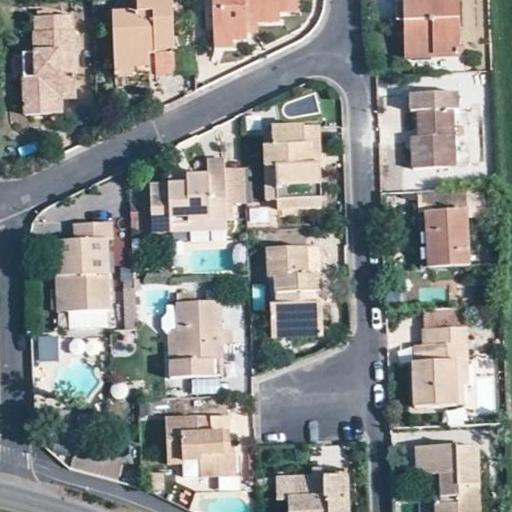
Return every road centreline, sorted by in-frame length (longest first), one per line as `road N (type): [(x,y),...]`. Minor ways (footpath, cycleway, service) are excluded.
road 1 (residential): [(346,45),(360,82),(370,394),(313,416)]
road 2 (residential): [(11,206),(346,45)]
road 3 (residential): [(14,498),(11,206)]
